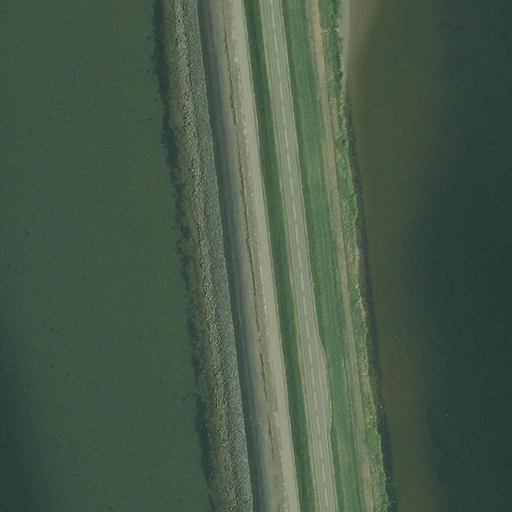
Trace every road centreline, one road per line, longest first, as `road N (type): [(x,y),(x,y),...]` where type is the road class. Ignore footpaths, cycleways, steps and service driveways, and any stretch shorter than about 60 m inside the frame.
road 1 (trunk): [(327,511),(269,0)]
road 2 (unclassified): [(295,511),(238,0)]
